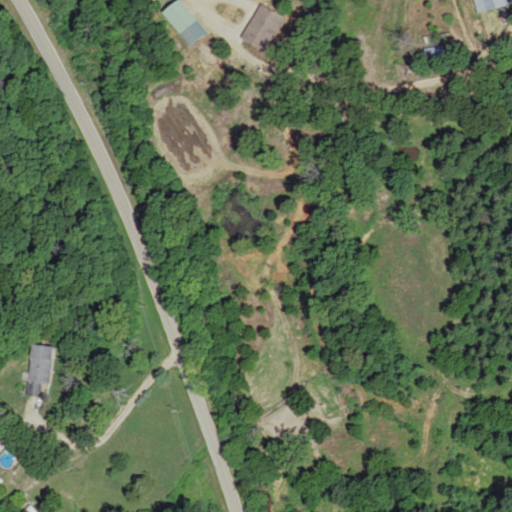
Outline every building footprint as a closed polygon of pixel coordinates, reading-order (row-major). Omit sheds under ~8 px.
[(511,0),(476,0),(480,14),(511,6),(511,0)] [(168,14),(195,47),(212,34),(184,1),(168,14)] [(267,53),(284,16),(260,5),(243,42),(267,53)] [(456,63),(453,36),(444,36),(445,49),(428,50),(429,65),(456,63)] [(56,348),(34,346),(29,394),(52,397),(56,348)]
